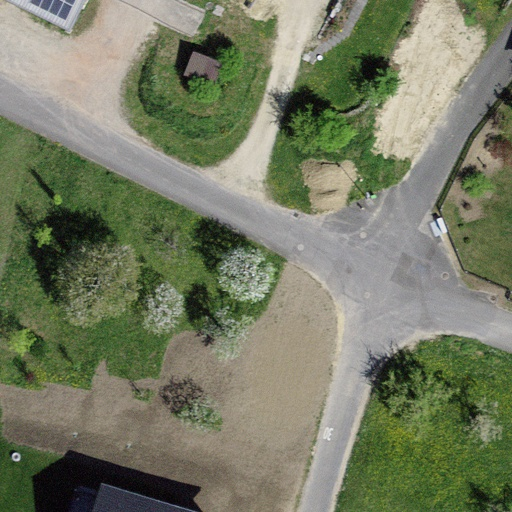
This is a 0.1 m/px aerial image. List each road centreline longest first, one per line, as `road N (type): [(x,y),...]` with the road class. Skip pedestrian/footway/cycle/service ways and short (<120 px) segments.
road 1 (residential): [(0,96),(376,288)]
road 2 (residential): [(511,48),(433,165),(376,288)]
road 3 (residential): [(376,288),(310,511)]
road 4 (residential): [(376,288),(511,341)]
